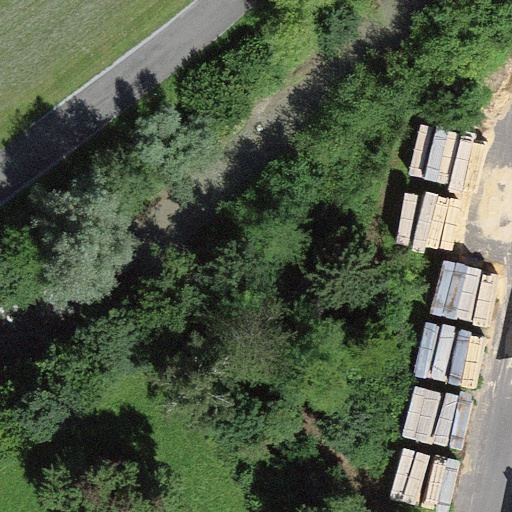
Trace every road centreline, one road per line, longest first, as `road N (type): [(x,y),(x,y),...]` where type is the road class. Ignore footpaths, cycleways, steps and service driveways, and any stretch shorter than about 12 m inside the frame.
road 1 (unclassified): [(233,0),(0,175)]
road 2 (unknown): [(511,341),(469,511)]
